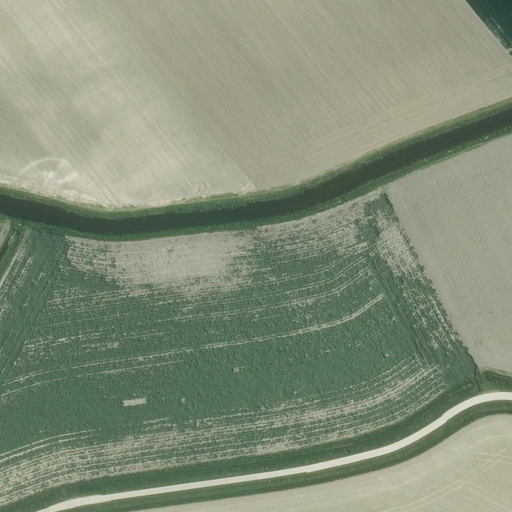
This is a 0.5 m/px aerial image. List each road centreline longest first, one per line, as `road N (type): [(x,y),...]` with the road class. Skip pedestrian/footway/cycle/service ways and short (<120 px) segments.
road 1 (track): [(0,219),(127,244),(282,225),(511,136)]
road 2 (unclassified): [(45,511),(380,452),(461,405),(511,395)]
